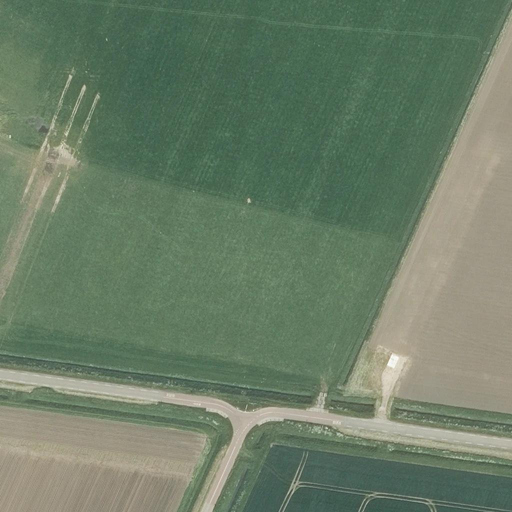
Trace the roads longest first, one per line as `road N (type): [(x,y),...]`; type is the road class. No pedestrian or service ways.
road 1 (tertiary): [(511,445),(273,412),(246,426)]
road 2 (tertiary): [(246,426),(217,406),(0,375)]
